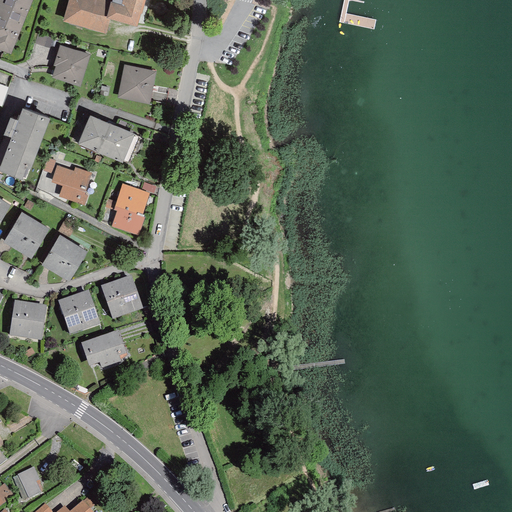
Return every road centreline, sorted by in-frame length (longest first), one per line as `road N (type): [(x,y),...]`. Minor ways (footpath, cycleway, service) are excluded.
road 1 (residential): [(217,511),(150,272),(198,0)]
road 2 (primary): [(195,511),(92,416),(0,367)]
